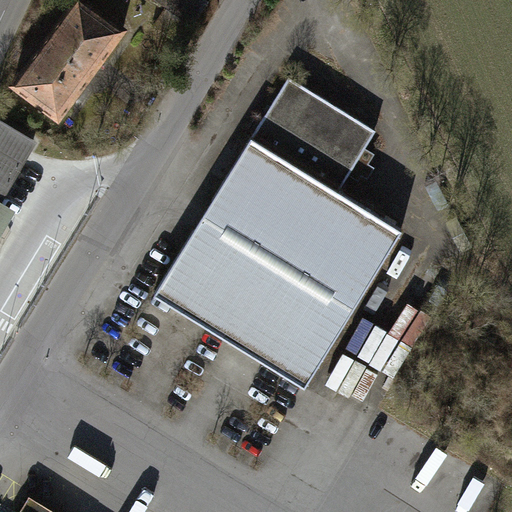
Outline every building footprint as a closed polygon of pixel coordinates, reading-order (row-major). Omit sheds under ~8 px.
[(125,28),(87,0),(76,0),(15,83),(60,116),(125,28)] [(210,2),(206,0),(156,0),(167,8),(194,26),(210,2)] [(187,36),(194,26),(167,8),(155,25),(182,43),(187,36)] [(187,36),(182,43),(190,49),(195,41),(187,36)] [(377,130),(291,78),(254,137),(340,190),(377,130)] [(0,203),(36,142),(0,120),(0,203)] [(340,190),(254,137),(157,293),(307,386),(404,230),(340,190)] [(53,511),(31,498),(22,511),(53,511)]
